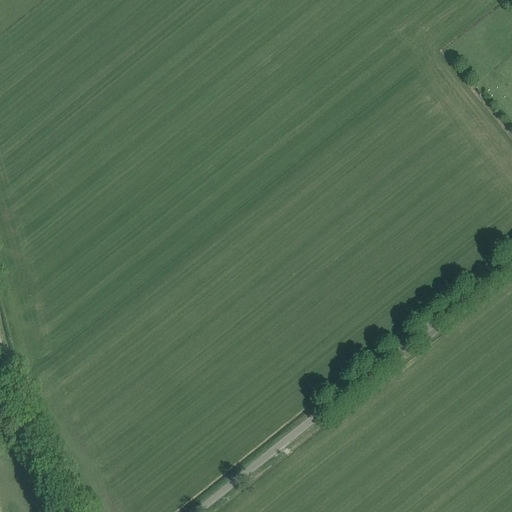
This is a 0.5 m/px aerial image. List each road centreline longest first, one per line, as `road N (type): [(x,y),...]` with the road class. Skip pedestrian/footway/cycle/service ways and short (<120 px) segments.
road 1 (unclassified): [(193,511),(511,257)]
road 2 (unclassified): [(68,511),(24,431),(0,345)]
